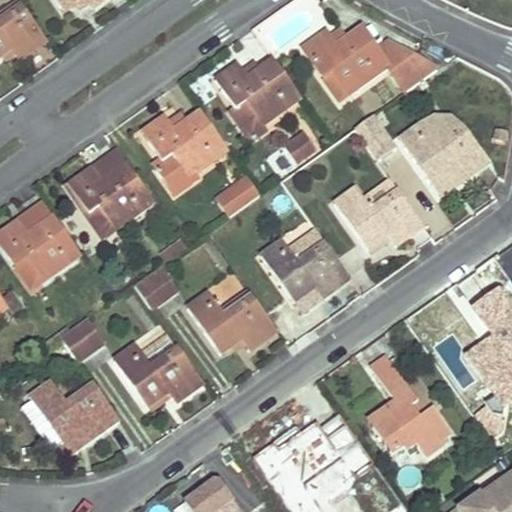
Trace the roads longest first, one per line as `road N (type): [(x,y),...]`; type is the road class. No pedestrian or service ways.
road 1 (residential): [(511,217),(120,486),(53,501)]
road 2 (residential): [(53,143),(255,0)]
road 3 (residential): [(180,0),(28,107)]
road 4 (residential): [(396,0),(511,56)]
